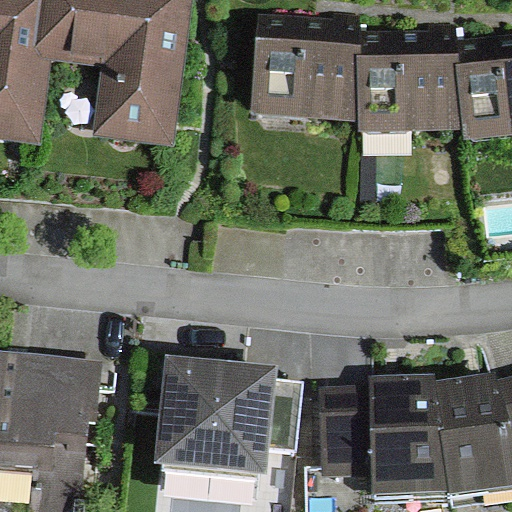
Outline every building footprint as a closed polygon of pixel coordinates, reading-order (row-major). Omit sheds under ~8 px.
[(0,0),(0,142),(44,148),(54,62),(38,60),(45,0),(0,0)] [(45,0),(38,60),(54,62),(107,68),(99,141),(174,150),(191,0),(45,0)] [(361,31),(260,25),(253,132),(354,139),(360,40),(361,31)] [(456,39),(360,40),(354,139),(357,149),(461,146),(456,51),(456,39)] [(511,45),(456,51),(461,146),(463,159),(511,152),(511,45)] [(86,511),(101,365),(0,354),(0,511),(86,511)] [(271,389),(168,378),(157,486),(260,496),(271,389)] [(511,381),(422,398),(434,505),(511,493),(511,381)] [(434,505),(422,398),(321,403),(328,492),(367,489),(368,510),(434,505)]
